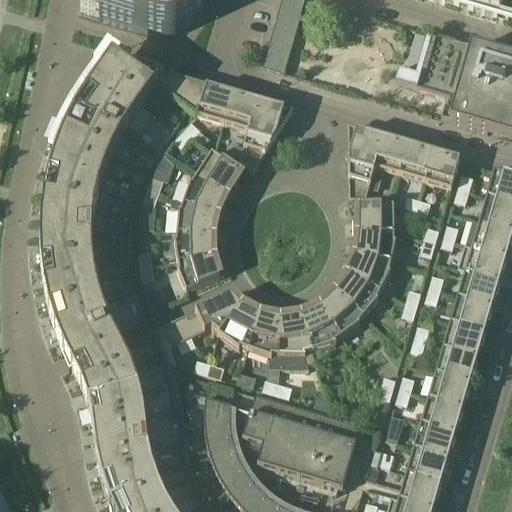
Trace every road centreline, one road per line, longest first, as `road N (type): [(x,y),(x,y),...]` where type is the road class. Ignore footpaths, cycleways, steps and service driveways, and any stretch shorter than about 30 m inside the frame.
road 1 (residential): [(57,0),(11,256),(24,381),(67,511)]
road 2 (residential): [(239,0),(220,60),(235,82),(511,164)]
road 3 (residential): [(511,357),(467,511)]
road 4 (residential): [(511,41),(367,0)]
